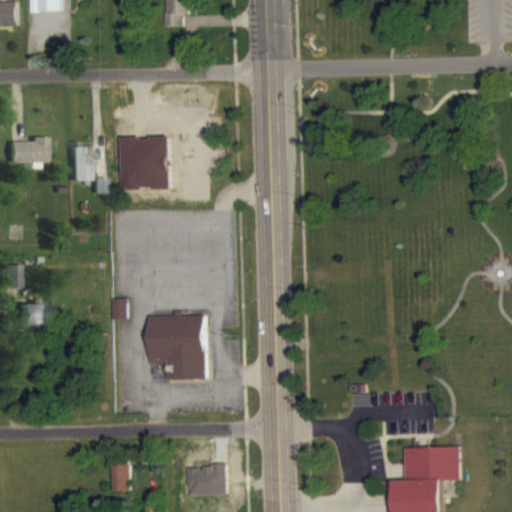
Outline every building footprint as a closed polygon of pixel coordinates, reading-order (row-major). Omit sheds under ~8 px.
[(31,0),(31,8),(40,8),(40,21),(62,21),(61,0),(31,0)] [(184,0),(166,0),(166,36),(184,36),(184,24),(190,24),(190,6),(184,6),(184,0)] [(0,11),(0,34),(18,34),(18,11),(0,11)] [(45,147),(29,147),(29,151),(7,151),(7,173),(18,173),(18,178),(37,178),(37,173),(45,173),(45,147)] [(70,191),(88,190),(88,173),(93,173),(93,164),(87,164),(87,156),(69,157),(70,191)] [(18,298),(18,275),(0,275),(1,298),(18,298)] [(129,308),(114,309),(115,329),(130,329),(129,308)] [(44,313),(17,314),(18,335),(44,335),(44,313)] [(398,511),(397,484),(409,484),(408,452),(463,450),(464,483),(446,484),(446,511),(398,511)] [(113,475),(114,502),(132,501),(132,475),(113,475)]
